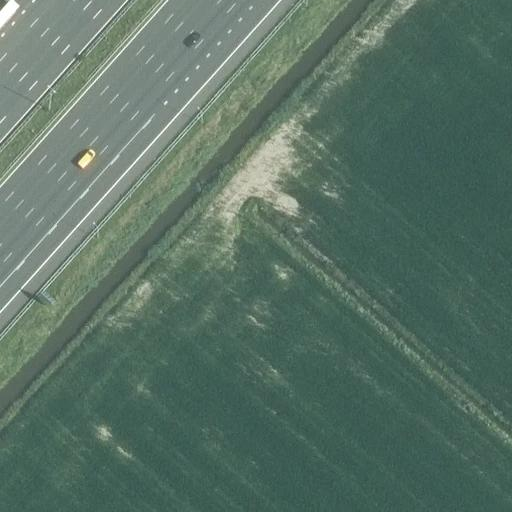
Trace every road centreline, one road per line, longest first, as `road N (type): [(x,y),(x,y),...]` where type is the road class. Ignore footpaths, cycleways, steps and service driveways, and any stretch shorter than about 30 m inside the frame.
road 1 (motorway): [(0,235),(211,0)]
road 2 (motorway): [(83,0),(0,92)]
